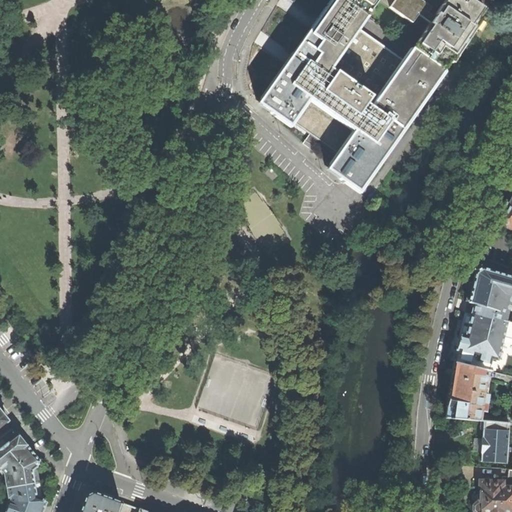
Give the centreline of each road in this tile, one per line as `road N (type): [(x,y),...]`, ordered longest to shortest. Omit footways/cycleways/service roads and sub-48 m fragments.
road 1 (residential): [(413,511),(448,289),(511,145)]
road 2 (residential): [(94,420),(225,101)]
road 3 (residential): [(225,101),(355,212)]
road 4 (residential): [(78,460),(0,361)]
